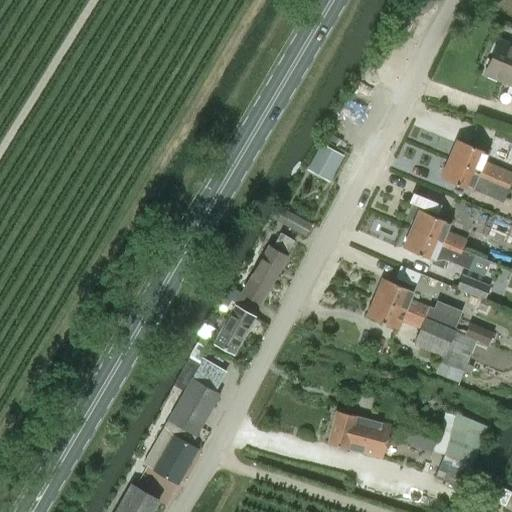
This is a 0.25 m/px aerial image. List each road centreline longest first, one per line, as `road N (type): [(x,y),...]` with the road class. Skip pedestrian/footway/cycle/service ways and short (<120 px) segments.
road 1 (primary): [(34,511),(332,0)]
road 2 (unclassified): [(175,511),(452,0)]
